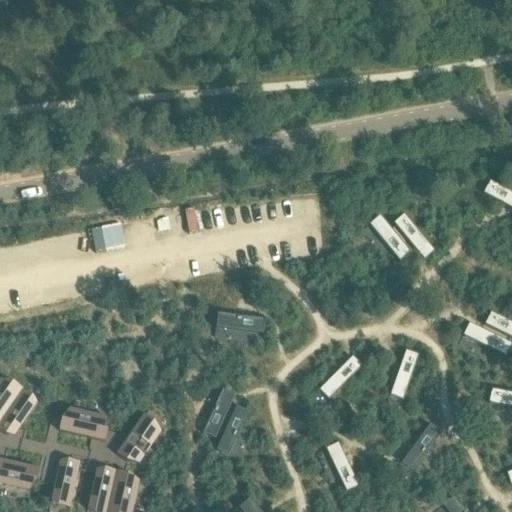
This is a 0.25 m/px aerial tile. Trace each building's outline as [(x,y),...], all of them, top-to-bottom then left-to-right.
[(511,194),(490,182),(483,195),(511,210),(511,194)] [(404,216),(393,225),(424,262),(434,253),(404,216)] [(379,218),(368,226),(399,263),(410,254),(379,218)] [(511,325),(490,314),(484,327),(511,340),(511,325)] [(216,316),(215,330),(262,335),(264,321),(216,316)] [(511,346),(469,325),(463,338),(506,359),(511,347),(511,346)] [(405,353),(389,398),(403,403),(418,357),(405,353)] [(352,359),(318,393),(328,403),(362,369),(352,359)] [(0,382),(0,420),(20,392),(10,385),(0,382)] [(20,392),(0,421),(0,431),(5,435),(12,436),(34,404),(30,399),(20,392)] [(221,392),(201,436),(214,441),(234,398),(221,392)] [(511,396),(491,392),(489,406),(511,410),(511,396)] [(235,409),(215,452),(228,458),(248,415),(235,409)] [(62,421),(59,433),(102,443),(104,431),(103,419),(69,411),(62,421)] [(141,418),(116,455),(126,461),(139,464),(158,435),(151,425),(141,418)] [(430,427),(401,465),(412,474),(441,435),(430,427)] [(338,446),(325,452),(346,495),(359,489),(338,446)] [(0,461),(0,486),(26,492),(33,481),(35,470),(0,461)] [(59,464),(50,503),(56,506),(67,509),(77,466),(65,463),(59,464)] [(95,473),(87,511),(88,511),(105,511),(114,474),(102,472),(95,473)] [(114,474),(105,511),(129,511),(136,484),(125,477),(114,474)] [(464,511),(453,499),(442,508),(445,511),(464,511)] [(257,511),(248,501),(237,511),(238,511),(257,511)]
